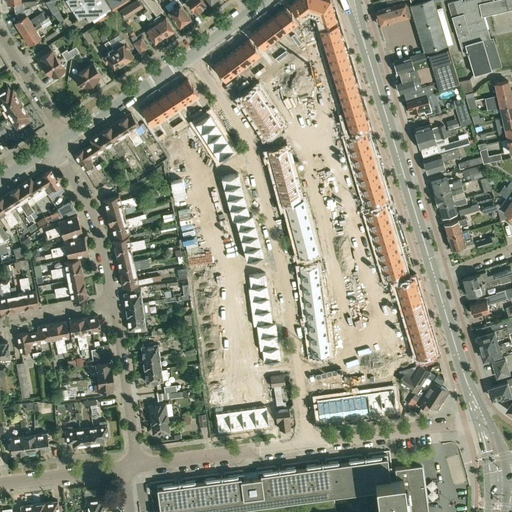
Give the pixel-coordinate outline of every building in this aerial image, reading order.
[(36,0),(22,1),(23,9),(37,4),(36,0)] [(60,0),(59,0),(50,0),(46,1),(53,13),(58,10),(54,4),(60,0)] [(60,0),(66,7),(69,5),(78,18),(79,20),(85,15),(89,21),(110,8),(104,0),(60,0)] [(117,0),(105,0),(112,10),(121,4),(117,0)] [(162,9),(154,0),(143,0),(155,15),(162,9)] [(206,3),(203,0),(179,0),(182,4),(186,0),(187,0),(195,10),(193,11),(196,14),(201,10),(200,9),(202,7),(201,6),(206,3)] [(300,0),(294,0),(289,4),(294,11),(295,13),(300,19),(309,13),(309,12),(300,0)] [(300,0),(309,12),(309,13),(312,13),(314,7),(316,0),(300,0)] [(316,0),(314,7),(312,13),(315,14),(332,9),(329,0),(316,0)] [(434,0),(410,0),(411,3),(409,4),(409,3),(405,4),(405,2),(383,9),(375,11),(379,25),(385,23),(412,14),(424,51),(448,44),(445,37),(443,30),(437,8),(435,1),(434,0)] [(490,38),(483,14),(511,7),(511,0),(464,0),(462,1),(462,0),(456,0),(448,2),(463,54),(468,53),(474,74),(501,66),(493,38),(490,38)] [(175,6),(168,11),(179,25),(180,24),(182,25),(185,22),(185,20),(190,17),(178,1),(174,5),(175,6)] [(286,7),(277,14),(288,28),(297,22),(292,15),(293,15),(291,13),(286,7)] [(315,14),(318,25),(326,23),(328,22),(336,19),(332,9),(315,14)] [(58,10),(53,13),(59,21),(63,19),(58,10)] [(39,22),(45,18),(41,12),(30,19),(27,14),(15,21),(22,32),(39,22)] [(277,14),(268,20),(279,35),(288,28),(277,14)] [(156,23),(164,35),(173,29),(165,17),(162,19),(160,15),(153,20),(154,20),(156,23)] [(155,41),(164,35),(156,23),(154,20),(149,24),(150,26),(146,29),(155,41)] [(268,20),(260,27),(271,41),(279,35),(268,20)] [(39,22),(22,32),(29,43),(41,36),(36,29),(41,26),(39,22)] [(327,27),(319,29),(322,39),(340,34),(337,24),(329,26),(327,26),(327,27)] [(260,27),(251,33),(256,40),(255,40),(256,42),(257,42),(262,48),(271,41),(260,27)] [(443,30),(445,37),(448,44),(452,43),(448,29),(443,30)] [(340,34),(322,39),(325,48),(343,43),(340,34)] [(134,42),(140,51),(147,46),(141,37),(134,42)] [(112,46),(122,63),(132,56),(127,49),(129,48),(123,38),(112,46)] [(249,38),(240,45),(251,60),(260,53),(256,47),(256,46),(255,44),(254,45),(249,38)] [(122,63),(112,46),(108,40),(104,43),(108,49),(107,50),(109,52),(102,57),(106,63),(107,62),(112,69),(122,63)] [(343,43),(325,48),(328,57),(345,52),(343,43)] [(427,94),(459,84),(459,81),(454,67),(453,62),(448,44),(424,51),(394,60),(399,80),(396,81),(399,92),(403,91),(405,100),(427,93),(427,94)] [(240,45),(232,52),(243,66),(251,60),(240,45)] [(68,53),(64,56),(67,60),(79,51),(77,48),(68,53)] [(45,68),(59,59),(52,49),(40,57),(42,60),(40,61),(45,68)] [(232,52),(223,58),(234,73),(243,66),(232,52)] [(345,52),(328,57),(330,66),(348,61),(345,52)] [(223,58),(214,65),(219,71),(218,72),(220,74),(220,73),(225,80),(234,73),(223,58)] [(59,59),(45,68),(49,75),(51,74),(53,77),(65,69),(59,59)] [(348,61),(330,66),(333,76),(351,70),(348,61)] [(84,68),(93,82),(100,78),(98,76),(101,74),(94,62),(84,68)] [(86,87),(93,82),(84,68),(74,75),(81,87),(84,85),(86,87)] [(351,70),(333,76),(336,85),(354,79),(351,70)] [(188,78),(178,85),(188,100),(198,94),(193,87),(194,87),(193,85),(192,85),(188,78)] [(354,79),(336,85),(339,94),(356,89),(354,79)] [(497,95),(511,92),(508,80),(495,83),(497,95)] [(471,84),(460,86),(462,92),(473,90),(471,84)] [(178,85),(169,91),(179,106),(188,100),(178,85)] [(0,100),(2,104),(16,95),(16,94),(15,91),(14,91),(13,89),(10,91),(8,87),(4,89),(3,87),(0,88),(0,100)] [(247,93),(240,97),(246,107),(262,97),(256,87),(249,92),(249,91),(247,92),(247,93)] [(356,89),(339,94),(341,103),(359,98),(356,89)] [(169,91),(160,96),(170,112),(179,106),(169,91)] [(494,108),(511,103),(511,98),(511,92),(497,95),(492,96),(494,108)] [(431,109),(429,103),(427,94),(422,95),(406,100),(406,102),(406,103),(407,107),(408,108),(409,109),(410,109),(411,112),(417,110),(418,113),(425,111),(431,109)] [(10,117),(24,108),(16,95),(2,104),(10,117)] [(160,96),(151,102),(161,118),(170,112),(160,96)] [(262,97),(246,107),(252,116),(268,106),(262,97)] [(459,105),(464,103),(462,97),(451,101),(452,104),(452,107),(453,107),(455,106),(459,105)] [(359,98),(341,103),(344,112),(362,107),(359,98)] [(465,102),(465,103),(466,107),(476,105),(475,99),(467,101),(465,102)] [(151,102),(142,109),(146,115),(145,116),(147,118),(147,117),(152,124),(161,118),(151,102)] [(469,116),(466,107),(465,103),(455,106),(461,125),(471,122),(470,119),(469,116)] [(502,117),(511,114),(511,103),(494,108),(493,108),(494,112),(501,111),(502,117)] [(268,106),(252,116),(258,125),(274,115),(268,106)] [(362,107),(344,112),(347,122),(365,116),(362,107)] [(24,108),(10,117),(18,130),(26,125),(25,123),(28,120),(26,116),(28,115),(28,113),(27,112),(26,109),(25,109),(24,108)] [(134,127),(138,124),(131,112),(122,117),(139,142),(142,140),(134,127)] [(201,118),(194,123),(200,132),(216,122),(210,112),(203,117),(203,116),(201,118)] [(505,128),(511,126),(511,114),(502,117),(495,119),(496,123),(497,130),(505,128)] [(274,115),(258,125),(264,134),(271,130),(271,131),(273,129),(280,124),(274,115)] [(365,116),(347,122),(350,131),(358,129),(358,130),(360,129),(360,128),(368,126),(365,116)] [(136,145),(139,142),(122,117),(115,123),(123,135),(128,132),(136,145)] [(447,126),(448,128),(459,125),(458,124),(456,118),(446,121),(447,126)] [(216,122),(200,132),(206,141),(222,131),(216,122)] [(118,139),(123,135),(115,123),(107,128),(123,153),(127,159),(132,156),(128,150),(126,151),(118,139)] [(445,130),(445,129),(443,124),(432,128),(430,123),(414,128),(418,138),(445,130)] [(30,126),(23,131),(27,137),(34,132),(30,126)] [(507,139),(511,137),(511,126),(505,128),(497,130),(498,134),(506,132),(507,138),(507,139)] [(448,141),(447,136),(455,133),(453,127),(445,129),(445,130),(418,138),(421,148),(436,143),(439,152),(458,146),(471,142),(468,135),(448,141)] [(119,155),(123,153),(107,128),(98,133),(106,146),(112,143),(119,155)] [(222,131),(206,141),(212,150),(228,140),(222,131)] [(354,135),(346,137),(349,147),(368,142),(365,131),(357,134),(356,133),(354,134),(354,135)] [(93,155),(106,146),(98,133),(90,139),(93,143),(88,146),(93,155)] [(511,137),(507,139),(507,138),(502,140),(504,152),(511,149),(511,137)] [(228,140),(212,150),(218,159),(225,155),(226,156),(228,154),(227,154),(234,149),(228,140)] [(368,142),(349,147),(352,157),(371,151),(368,142)] [(89,158),(93,155),(88,146),(83,149),(83,148),(74,154),(84,169),(93,163),(89,158)] [(445,167),(443,160),(461,154),(458,146),(439,152),(440,155),(424,159),(426,165),(425,167),(426,170),(427,170),(428,172),(445,167)] [(276,149),(268,152),(271,162),(289,158),(286,147),(278,149),(278,148),(276,149)] [(479,149),(481,156),(483,161),(483,163),(501,159),(500,152),(488,155),(486,147),(479,149)] [(162,151),(156,155),(159,160),(166,156),(162,151)] [(371,151),(352,157),(355,167),(374,161),(371,151)] [(470,165),(483,161),(481,156),(468,159),(470,165)] [(289,158),(271,162),(274,173),(292,168),(289,158)] [(374,161),(355,167),(358,177),(377,171),(374,161)] [(483,176),(479,165),(468,168),(472,179),(483,176)] [(292,168),(274,173),(277,183),(295,179),(292,168)] [(61,184),(51,169),(42,175),(43,175),(38,178),(44,187),(47,193),(51,198),(64,190),(61,184)] [(377,171),(358,177),(361,186),(380,181),(377,171)] [(238,172),(220,177),(223,188),(241,183),(238,172)] [(487,175),(480,177),(485,192),(491,190),(487,175)] [(115,189),(108,176),(99,181),(106,194),(115,189)] [(38,178),(33,182),(30,177),(22,183),(31,196),(44,187),(38,178)] [(460,179),(448,182),(446,177),(431,181),(434,193),(462,185),(460,179)] [(295,179),(277,183),(280,194),(297,189),(295,179)] [(511,181),(510,180),(506,186),(509,188),(503,196),(506,198),(511,201),(511,181)] [(380,181),(361,186),(364,196),(383,190),(380,181)] [(26,199),(31,196),(22,183),(14,188),(30,213),(34,211),(26,199)] [(241,183),(223,188),(226,198),(244,193),(241,183)] [(438,205),(453,199),(452,194),(463,190),(462,185),(434,193),(438,205)] [(27,215),(30,213),(14,188),(6,193),(14,206),(19,203),(27,215)] [(297,189),(280,194),(282,204),(303,199),(303,198),(300,199),(297,189)] [(383,190),(364,196),(367,206),(375,204),(375,205),(378,204),(378,203),(386,201),(383,190)] [(10,209),(14,206),(6,193),(0,197),(0,201),(14,224),(18,221),(10,209)] [(244,193),(226,198),(229,209),(247,204),(244,193)] [(107,208),(136,200),(135,196),(120,200),(119,195),(114,196),(104,199),(107,208)] [(453,199),(438,205),(441,216),(457,211),(455,204),(457,204),(458,204),(467,202),(465,196),(453,200),(453,199)] [(511,216),(511,201),(506,198),(501,206),(497,203),(496,203),(496,204),(498,210),(500,219),(506,217),(508,214),(511,216)] [(303,199),(282,204),(282,205),(285,204),(288,214),(306,209),(303,199)] [(58,207),(61,217),(74,213),(70,200),(58,207)] [(108,218),(124,213),(123,208),(137,204),(136,200),(107,208),(105,208),(108,218)] [(11,226),(14,224),(0,201),(0,215),(3,214),(11,226)] [(247,204),(229,209),(232,219),(253,213),(250,214),(247,204)] [(484,214),(498,210),(496,204),(482,208),(484,214)] [(374,209),(366,212),(369,222),(388,216),(385,206),(376,208),(374,208),(374,209)] [(465,213),(472,211),(471,208),(470,206),(462,208),(458,209),(459,211),(460,215),(465,213)] [(306,209),(288,214),(291,224),(309,219),(306,209)] [(61,217),(59,211),(51,214),(53,220),(61,217)] [(112,227),(141,219),(140,215),(126,219),(124,213),(108,218),(111,227),(112,227)] [(253,213),(232,219),(235,219),(238,229),(255,224),(253,213)] [(47,234),(80,223),(77,215),(58,221),(59,226),(46,230),(47,234)] [(128,226),(142,222),(153,221),(152,216),(141,219),(112,227),(115,236),(129,232),(128,226)] [(388,216),(369,222),(372,232),(391,226),(388,216)] [(447,236),(462,232),(460,225),(467,222),(466,217),(443,224),(447,236)] [(309,219),(291,224),(294,235),(312,230),(309,219)] [(27,227),(30,232),(37,227),(36,225),(34,222),(27,227)] [(64,238),(83,232),(80,223),(47,234),(48,238),(62,233),(64,238)] [(255,224),(238,229),(240,239),(258,234),(255,224)] [(391,226),(372,232),(374,241),(394,235),(391,226)] [(312,230),(294,235),(296,245),(314,240),(312,230)] [(462,232),(447,236),(450,247),(451,248),(473,242),(472,237),(471,237),(464,239),(462,232)] [(258,234),(240,239),(243,249),(261,245),(258,234)] [(394,235),(374,241),(377,251),(397,245),(394,235)] [(52,252),(86,244),(84,236),(64,240),(65,245),(51,248),(52,252)] [(148,238),(144,238),(130,241),(129,236),(113,239),(115,248),(145,242),(149,242),(148,238)] [(494,237),(493,236),(476,241),(478,247),(493,242),(493,241),(498,240),(497,236),(494,237)] [(314,240),(296,245),(299,256),(307,254),(307,255),(310,254),(309,253),(317,251),(314,240)] [(117,258),(132,255),(131,249),(146,247),(145,242),(115,248),(117,258)] [(68,257),(88,253),(86,244),(52,252),(53,256),(67,253),(68,257)] [(261,245),(243,249),(246,260),(254,258),(254,259),(256,258),(264,256),(261,245)] [(397,245),(377,251),(380,261),(400,255),(397,245)] [(119,267),(149,261),(148,258),(134,261),(132,255),(117,258),(119,267)] [(400,255),(380,261),(383,271),(403,265),(400,255)] [(51,273),(81,267),(79,257),(64,260),(65,266),(51,269),(51,273)] [(121,277),(136,274),(135,268),(150,265),(149,261),(119,267),(121,277)] [(307,267),(299,268),(301,281),(321,278),(321,277),(319,278),(317,265),(310,266),(309,266),(307,266),(307,267)] [(403,265),(383,271),(386,281),(395,278),(395,279),(397,278),(406,275),(403,265)] [(68,280),(83,277),(81,267),(51,273),(52,277),(67,274),(68,280)] [(187,277),(185,268),(177,269),(179,279),(187,277)] [(464,287),(494,278),(493,274),(488,275),(487,271),(465,278),(465,279),(462,280),(464,287)] [(250,287),(248,287),(248,288),(268,285),(266,272),(258,273),(256,273),(256,274),(248,275),(250,287)] [(511,272),(500,276),(494,278),(464,287),(467,295),(469,294),(470,295),(486,290),(485,287),(502,282),(511,278),(511,272)] [(160,275),(151,277),(138,279),(136,274),(121,277),(123,287),(161,279),(160,275)] [(20,309),(29,307),(24,277),(20,278),(22,292),(17,293),(20,309)] [(29,307),(39,305),(36,290),(30,291),(28,277),(24,277),(29,307)] [(54,288),(55,292),(85,286),(83,277),(68,280),(69,285),(54,288)] [(403,280),(396,283),(398,292),(416,287),(413,277),(406,280),(405,279),(403,280)] [(321,278),(301,281),(303,293),(323,290),(321,278)] [(20,309),(17,293),(11,294),(9,280),(5,281),(10,310),(20,309)] [(0,309),(1,312),(10,310),(5,281),(1,282),(3,296),(0,296),(0,309)] [(268,285),(248,288),(250,300),(269,298),(268,285)] [(72,299),(87,296),(85,286),(55,292),(56,296),(70,293),(72,299)] [(126,305),(142,302),(140,291),(141,291),(140,287),(126,289),(127,292),(124,293),(126,305)] [(416,287),(398,292),(401,302),(419,296),(416,287)] [(488,304),(500,300),(508,298),(506,289),(497,292),(498,292),(497,293),(478,298),(479,301),(472,303),(474,308),(473,310),(474,313),(475,313),(476,315),(490,310),(488,304)] [(323,290),(303,293),(305,306),(325,303),(323,290)] [(149,304),(189,299),(188,294),(149,301),(149,304)] [(419,296),(401,302),(404,311),(422,305),(419,296)] [(269,298),(250,300),(251,313),(271,310),(269,298)] [(127,317),(144,315),(142,302),(126,305),(127,317)] [(325,303),(305,306),(306,318),(326,315),(325,303)] [(422,305),(404,311),(407,320),(424,315),(422,305)] [(271,310),(251,313),(253,325),(276,322),(273,322),(271,310)] [(91,331),(107,328),(105,318),(98,319),(98,314),(88,316),(91,331)] [(134,331),(141,330),(140,328),(145,327),(144,315),(127,317),(129,329),(134,329),(134,331)] [(326,315),(306,318),(308,331),(328,328),(326,315)] [(424,315),(407,320),(410,329),(427,324),(424,315)] [(511,315),(510,317),(477,327),(479,335),(507,326),(509,332),(511,331),(511,315)] [(85,332),(91,331),(88,316),(79,318),(83,343),(84,347),(88,346),(85,332)] [(84,347),(83,343),(79,318),(69,320),(72,335),(77,334),(80,348),(84,347)] [(66,350),(65,346),(63,336),(69,335),(66,320),(57,322),(61,347),(62,351),(66,350)] [(62,351),(61,347),(57,322),(47,324),(50,339),(56,338),(58,352),(62,351)] [(276,322),(253,325),(253,326),(256,325),(258,337),(278,335),(276,322)] [(35,342),(50,339),(47,324),(38,325),(38,331),(33,332),(35,342)] [(427,324),(410,329),(412,338),(430,333),(427,324)] [(511,338),(509,332),(507,326),(479,335),(477,335),(481,347),(511,338)] [(328,328),(308,331),(310,343),(330,340),(328,328)] [(29,343),(35,342),(33,332),(27,333),(27,332),(17,334),(20,351),(30,349),(29,343)] [(430,333),(412,338),(415,348),(433,342),(430,333)] [(278,335),(258,337),(259,350),(279,347),(278,335)] [(511,342),(511,338),(481,347),(485,359),(511,350),(511,342)] [(330,340),(310,343),(311,356),(319,355),(319,356),(322,355),(329,354),(328,341),(330,341),(330,340)] [(0,342),(0,358),(5,358),(6,360),(10,360),(10,357),(8,341),(0,342)] [(99,359),(109,358),(107,344),(99,345),(99,341),(95,341),(95,345),(97,345),(99,359)] [(143,358),(159,356),(157,344),(153,344),(153,342),(146,343),(146,345),(142,346),(143,358)] [(433,342),(415,348),(418,357),(426,355),(426,356),(428,355),(428,354),(436,352),(433,342)] [(279,347),(259,350),(262,350),(263,363),(271,362),(273,362),(273,361),(281,360),(279,347)] [(145,370),(161,368),(159,356),(143,358),(145,370)] [(494,363),(498,377),(510,373),(506,359),(494,363)] [(16,363),(22,398),(29,397),(23,362),(16,363)] [(98,377),(113,375),(112,366),(110,366),(110,362),(96,364),(93,364),(94,370),(97,370),(98,377)] [(399,371),(403,374),(442,399),(444,396),(448,390),(440,385),(444,379),(437,375),(436,375),(430,371),(420,365),(399,371)] [(151,384),(158,383),(158,381),(162,380),(161,368),(145,370),(146,382),(151,382),(151,384)] [(283,374),(270,376),(272,386),(274,386),(281,385),(284,384),(283,374)] [(400,379),(407,384),(406,385),(416,392),(412,397),(418,401),(417,402),(418,403),(426,408),(430,403),(437,408),(441,401),(442,399),(403,374),(400,379)] [(100,391),(113,389),(113,385),(114,384),(113,375),(98,377),(99,384),(96,384),(97,391),(100,390),(100,391)] [(507,382),(491,387),(492,391),(491,394),(492,397),(494,399),(502,397),(503,398),(511,395),(511,376),(506,378),(507,382)] [(281,385),(274,386),(276,400),(277,406),(279,421),(279,428),(281,428),(290,427),(289,420),(290,420),(289,411),(291,411),(291,407),(288,407),(288,405),(286,405),(285,402),(283,401),(281,385)] [(392,388),(379,390),(382,410),(394,408),(394,409),(395,408),(394,400),(395,400),(394,398),(392,388)] [(159,400),(184,396),(184,398),(188,397),(188,390),(171,393),(171,392),(165,393),(158,394),(159,400)] [(379,390),(367,391),(370,412),(382,410),(379,390)] [(367,391),(354,393),(357,413),(370,412),(367,391)] [(354,393),(342,395),(345,415),(357,413),(354,393)] [(342,395),(329,397),(332,417),(345,415),(342,395)] [(329,397),(317,398),(318,408),(317,408),(318,411),(319,419),(320,419),(320,418),(332,417),(329,397)] [(151,419),(167,416),(165,402),(161,403),(161,401),(153,402),(153,404),(149,405),(151,419)] [(267,405),(254,407),(257,427),(269,425),(269,426),(270,425),(269,417),(270,417),(269,415),(267,405)] [(254,407),(242,408),(244,429),(257,427),(254,407)] [(242,408),(229,410),(232,430),(244,429),(242,408)] [(229,410),(216,412),(218,422),(217,422),(217,424),(218,424),(219,432),(220,432),(232,430),(229,410)] [(189,415),(181,416),(183,424),(190,423),(189,415)] [(153,433),(157,432),(157,435),(165,433),(165,431),(169,431),(167,416),(151,419),(153,433)] [(103,437),(108,437),(106,425),(106,421),(100,422),(100,426),(93,427),(95,443),(96,443),(98,443),(101,443),(102,442),(104,442),(103,437)] [(82,445),(80,428),(72,429),(72,426),(66,426),(66,430),(68,442),(73,441),(73,446),(75,446),(76,446),(79,446),(81,445),(82,445)] [(82,445),(95,443),(93,427),(80,428),(82,445)] [(37,451),(49,449),(49,444),(51,443),(50,438),(48,438),(47,432),(35,434),(37,451)] [(25,452),(37,451),(35,434),(22,436),(25,452)] [(25,452),(22,436),(9,438),(10,443),(8,443),(9,449),(11,449),(12,454),(25,452)] [(415,511),(428,510),(422,463),(394,467),(395,473),(392,473),(392,470),(389,471),(387,453),(349,458),(349,461),(338,463),(338,460),(306,464),(306,467),(295,469),(294,466),(257,471),(258,477),(244,479),(243,473),(205,478),(206,481),(195,482),(194,479),(156,484),(160,510),(156,510),(156,511),(415,511)] [(88,511),(93,511),(105,511),(105,509),(105,507),(105,505),(104,503),(104,502),(101,502),(100,497),(96,498),(96,495),(86,496),(88,511)] [(45,502),(46,511),(58,511),(61,511),(60,504),(58,505),(57,500),(45,502)] [(34,511),(46,511),(45,502),(33,503),(34,511)] [(34,511),(33,503),(21,505),(21,510),(19,510),(19,511),(34,511)]
